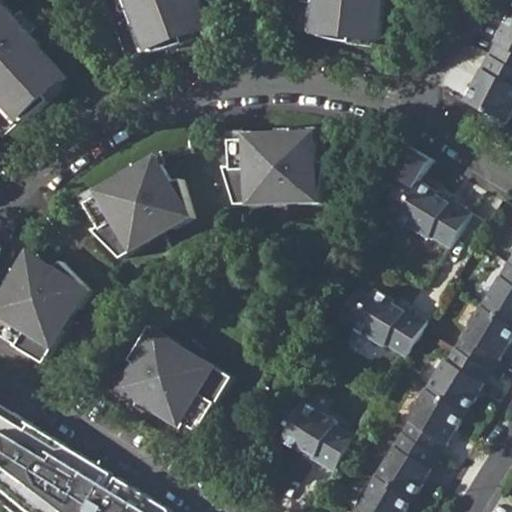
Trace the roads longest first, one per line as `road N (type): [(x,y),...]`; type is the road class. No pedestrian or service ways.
road 1 (residential): [(260,81),(200,92),(123,121),(5,204)]
road 2 (residential): [(511,167),(392,100),(260,81)]
road 3 (residential): [(0,373),(209,511)]
